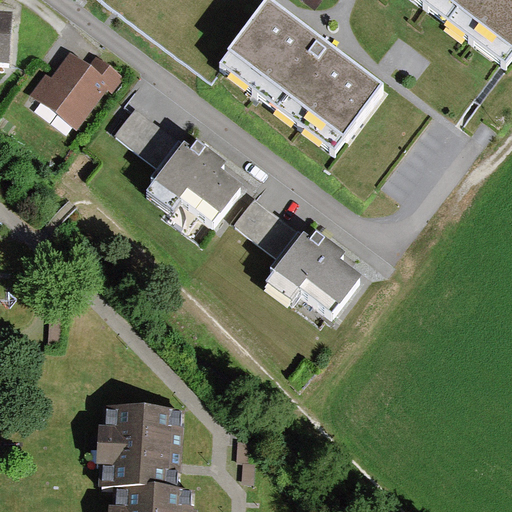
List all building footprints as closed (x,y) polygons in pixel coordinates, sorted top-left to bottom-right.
[(511,0),(409,0),(507,71),(511,64),(511,0)] [(332,59),(267,11),(221,73),(222,73),(335,157),(381,95),(332,59)] [(0,73),(13,74),(16,22),(0,21),(0,73)] [(91,70),(75,58),(56,85),(50,81),(36,101),(82,133),(106,98),(114,103),(128,83),(101,64),(97,62),(91,70)] [(156,190),(146,203),(175,224),(184,211),(215,233),(243,196),(221,180),(225,174),(213,165),(198,155),(194,161),(179,151),(154,186),(156,190)] [(299,242),(276,273),(281,277),(267,295),(290,312),(300,299),(335,325),(363,286),(343,271),(349,263),(331,250),(320,242),(313,251),(299,242)] [(50,307),(48,349),(61,349),(63,307),(50,307)] [(104,412),(100,493),(115,493),(182,497),(183,469),(186,415),(104,412)] [(242,488),(255,489),(256,467),(249,466),(250,444),(238,444),(237,465),(243,466),(242,488)] [(115,493),(114,511),(193,511),(194,497),(182,497),(115,493)]
